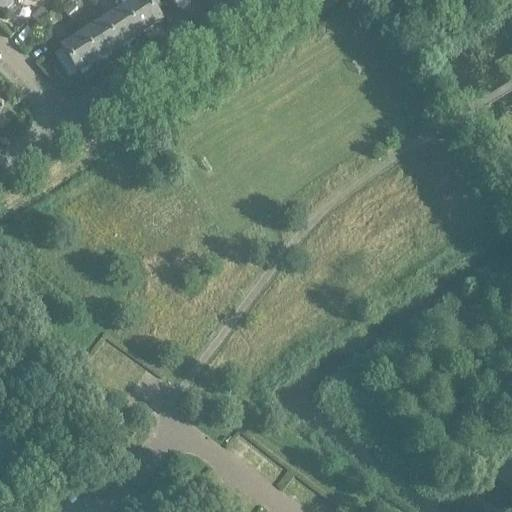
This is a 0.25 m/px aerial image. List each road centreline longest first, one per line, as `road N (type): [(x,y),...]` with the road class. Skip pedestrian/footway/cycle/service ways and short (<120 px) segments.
road 1 (residential): [(65,128),(269,0)]
road 2 (residential): [(99,511),(0,438)]
